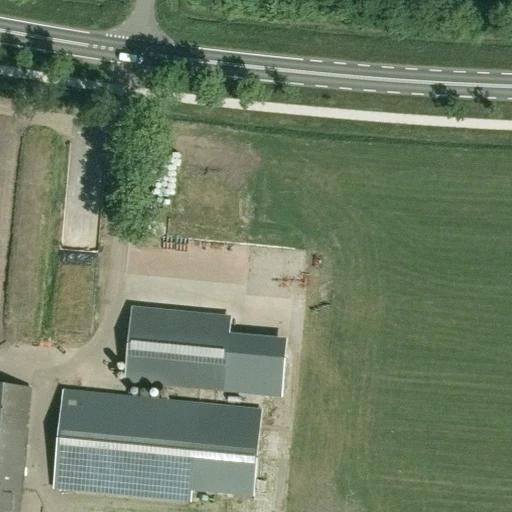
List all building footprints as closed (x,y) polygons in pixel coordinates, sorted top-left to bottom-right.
[(58,260),(58,271),(90,269),(90,258),(58,260)] [(54,330),(53,286),(36,287),(37,331),(54,330)] [(133,310),(127,379),(224,388),(231,319),(133,310)] [(0,511),(21,511),(32,389),(0,385),(0,511)] [(200,405),(64,391),(54,488),(190,502),(192,482),(207,483),(211,439),(196,437),(200,405)]
